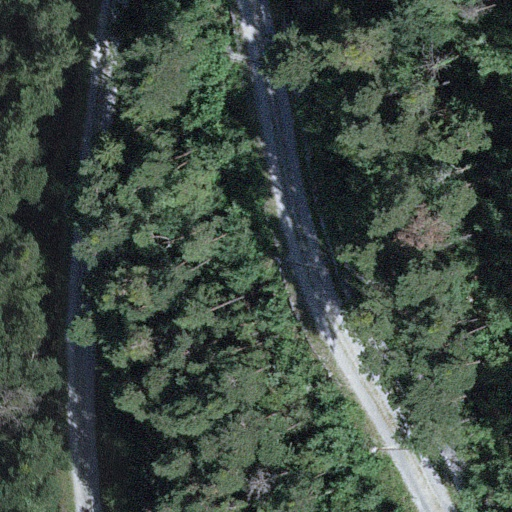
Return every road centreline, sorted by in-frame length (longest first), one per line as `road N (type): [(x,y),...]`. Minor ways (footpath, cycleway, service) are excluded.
road 1 (track): [(259,0),(262,130),(424,511)]
road 2 (track): [(98,511),(91,340),(106,0)]
